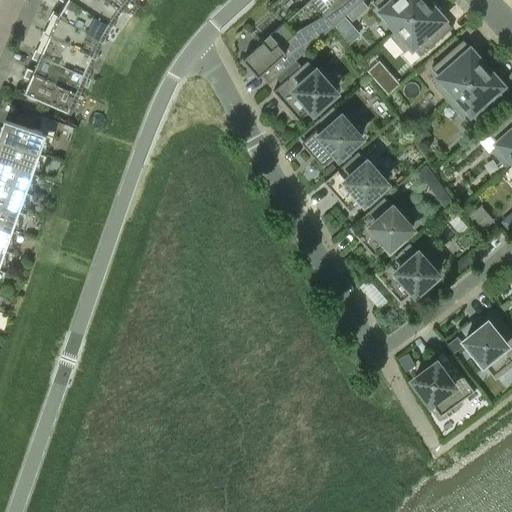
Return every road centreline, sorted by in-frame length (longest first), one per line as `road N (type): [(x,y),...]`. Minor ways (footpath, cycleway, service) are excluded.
road 1 (residential): [(18,511),(158,113),(173,75),(201,43)]
road 2 (residential): [(376,352),(201,43)]
road 3 (residential): [(376,352),(511,245)]
